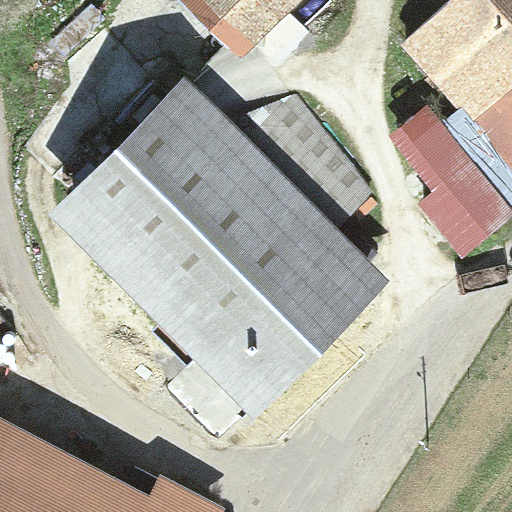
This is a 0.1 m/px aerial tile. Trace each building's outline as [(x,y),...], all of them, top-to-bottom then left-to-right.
[(184,0),(230,49),(283,0),(184,0)] [(511,161),(511,0),(442,0),(399,40),(460,105),(511,161)] [(246,409),(378,278),(331,231),(374,189),(277,91),(234,133),(178,77),(46,208),(195,358),(242,405),(246,409)] [(511,203),(511,161),(460,105),(439,125),(511,203)] [(465,255),(511,211),(511,203),(439,125),(422,107),(390,136),(435,185),(416,202),(465,255)] [(242,405),(195,358),(166,386),(213,433),(242,405)] [(217,511),(221,506),(158,474),(147,495),(0,421),(0,511),(217,511)]
